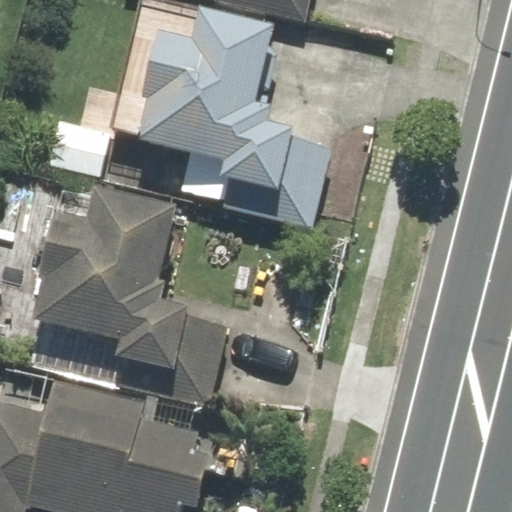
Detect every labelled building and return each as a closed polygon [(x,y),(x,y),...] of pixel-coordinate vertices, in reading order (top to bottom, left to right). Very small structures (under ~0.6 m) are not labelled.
[(217,0),(217,5),(307,26),(313,0),(217,0)] [(274,124),(250,119),(269,39),(152,11),(119,154),(236,182),(226,224),(311,244),(332,153),(270,139),(274,124)] [(107,147),(57,132),(46,172),(96,186),(107,147)] [(52,230),(26,334),(116,357),(111,374),(151,384),(149,392),(210,407),(227,339),(150,320),(175,219),(94,198),(84,238),(52,230)] [(192,511),(202,475),(192,472),(197,455),(137,439),(142,418),(49,393),(36,444),(0,434),(0,511),(192,511)]
